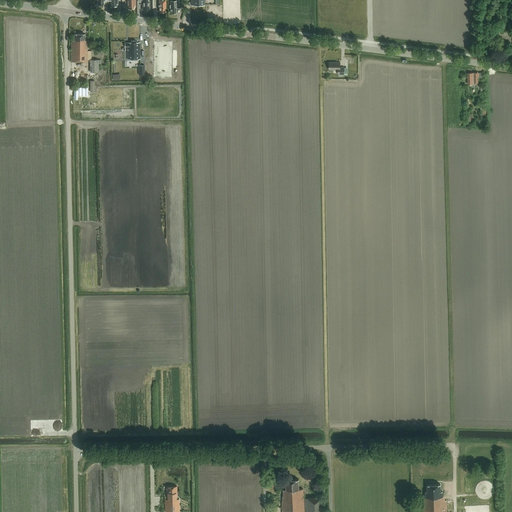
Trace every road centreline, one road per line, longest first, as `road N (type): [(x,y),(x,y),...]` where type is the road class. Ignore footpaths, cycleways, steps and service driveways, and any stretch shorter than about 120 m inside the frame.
road 1 (tertiary): [(511,68),(65,11)]
road 2 (unclassified): [(74,451),(65,11)]
road 3 (track): [(444,59),(453,439)]
road 4 (unclassified): [(452,444),(74,451)]
